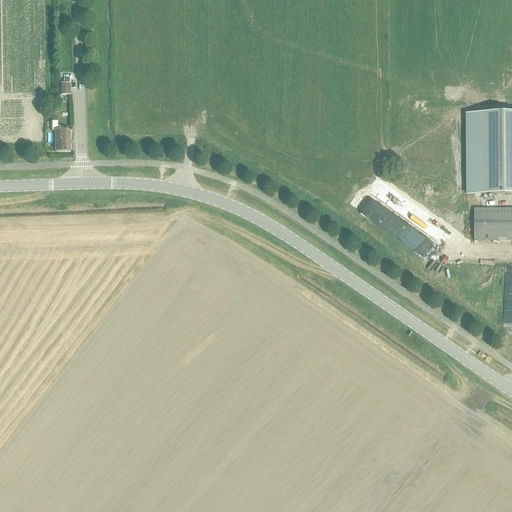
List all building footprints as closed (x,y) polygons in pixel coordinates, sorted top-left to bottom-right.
[(59,96),(70,96),(70,84),(59,84),(59,96)] [(511,195),(511,114),(467,115),(468,196),(511,195)] [(56,153),(70,153),(69,131),(56,131),(56,153)] [(473,242),(511,242),(511,209),(473,210),(473,242)] [(466,264),(466,248),(445,247),(445,264),(466,264)]
